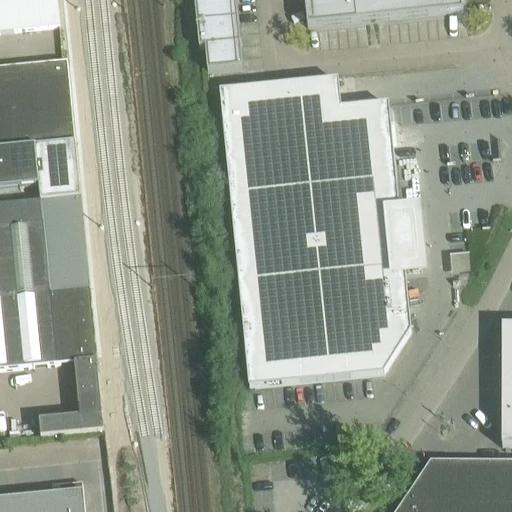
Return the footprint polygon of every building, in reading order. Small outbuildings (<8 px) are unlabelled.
[(57,0),(0,0),(0,36),(61,30),(57,0)] [(461,0),(304,0),(307,30),(463,15),(461,0)] [(0,151),(75,144),(67,64),(0,71),(0,151)] [(256,92),(220,95),(250,391),(384,378),(411,336),(405,271),(400,222),(389,108),(341,113),(338,84),(256,92)] [(75,144),(0,151),(0,192),(40,189),(41,204),(81,200),(75,144)] [(0,302),(90,293),(81,200),(41,204),(0,207),(0,302)] [(0,373),(74,366),(79,419),(39,423),(41,441),(104,435),(90,293),(0,302),(0,373)] [(502,448),(502,450),(511,449),(511,347),(508,348),(504,348),(504,397),(504,448),(502,448)] [(511,511),(511,465),(431,466),(400,511),(511,511)] [(0,511),(85,511),(83,486),(60,489),(61,498),(0,503),(0,511)]
